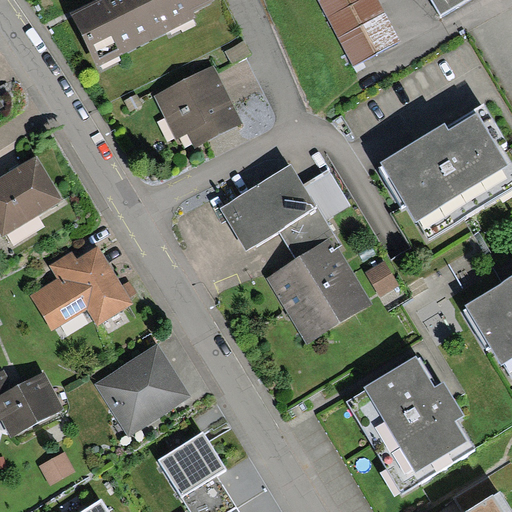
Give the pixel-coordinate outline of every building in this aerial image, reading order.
[(206,0),(114,0),(72,22),(94,65),(210,7),(206,0)] [(369,0),(318,0),(353,64),(392,44),(369,0)] [(429,0),(440,18),(471,0),(429,0)] [(214,69),(155,101),(175,143),(189,136),(197,151),(242,127),(214,69)] [(511,167),(481,114),(380,172),(421,242),(511,189),(511,167)] [(36,158),(0,180),(0,233),(4,240),(64,204),(36,158)] [(308,339),(365,305),(331,248),(339,243),(318,208),(315,209),(290,167),(220,209),(246,253),(280,233),(300,266),(274,281),(308,339)] [(58,282),(30,297),(52,334),(89,313),(97,328),(133,307),(99,250),(78,262),(74,254),(50,269),(58,282)] [(381,267),(367,275),(381,298),(395,290),(381,267)] [(511,286),(465,316),(509,383),(511,381),(511,286)] [(158,347),(94,385),(128,438),(191,401),(158,347)] [(400,488),(469,448),(455,425),(464,420),(443,385),(435,390),(419,364),(349,404),(400,488)] [(11,436),(64,410),(45,375),(15,390),(7,372),(0,375),(0,420),(2,419),(11,436)] [(156,464),(186,511),(228,511),(233,509),(216,481),(226,475),(201,436),(156,464)] [(64,458),(42,469),(50,484),(72,473),(64,458)] [(510,511),(501,498),(478,511),(510,511)] [(86,511),(106,511),(101,503),(86,511)]
